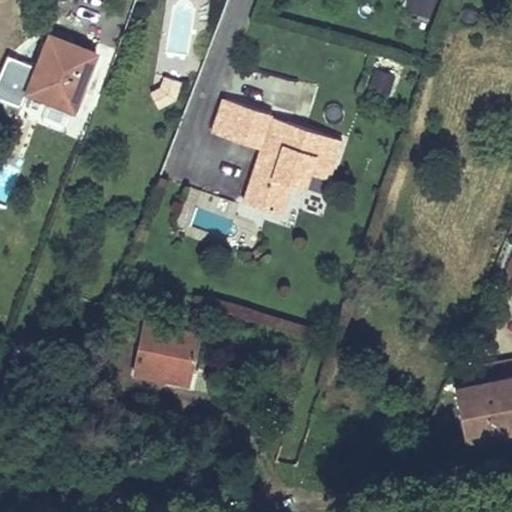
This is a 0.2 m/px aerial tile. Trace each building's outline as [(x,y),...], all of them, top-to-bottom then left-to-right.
[(403,0),(402,11),(431,17),(434,0),(403,0)] [(97,50),(48,31),(23,92),(72,112),(97,50)] [(148,87),(156,108),(180,99),(172,77),(148,87)] [(259,148),(241,203),(283,217),(294,185),(299,168),(317,174),(332,179),(345,139),(221,98),(209,131),(259,148)] [(311,191),(317,174),(299,168),(294,185),(311,191)] [(197,212),(194,232),(224,236),(227,216),(197,212)] [(511,266),(508,265),(501,281),(511,286),(511,266)] [(199,332),(142,321),(132,374),(188,385),(199,332)] [(118,337),(104,337),(103,369),(117,370),(118,337)] [(493,377),(511,374),(511,357),(490,361),(493,377)] [(456,384),(459,402),(511,392),(511,374),(493,377),(456,384)] [(511,392),(459,402),(468,454),(511,445),(511,392)]
